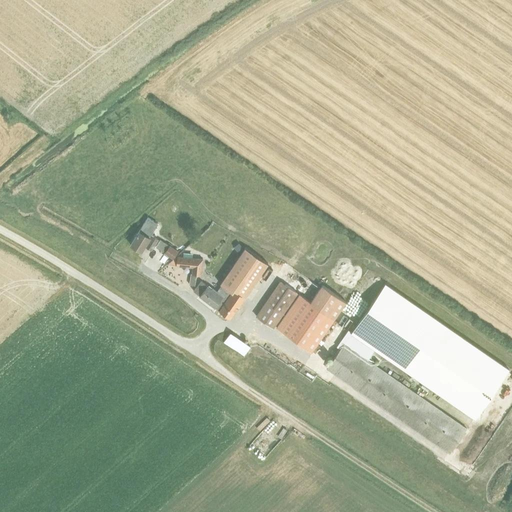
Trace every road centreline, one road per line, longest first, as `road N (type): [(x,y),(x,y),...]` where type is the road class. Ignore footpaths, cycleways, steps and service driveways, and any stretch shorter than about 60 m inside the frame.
road 1 (unclassified): [(195,352),(0,229)]
road 2 (track): [(434,511),(248,390)]
road 3 (unclassified): [(195,352),(211,320),(141,268)]
